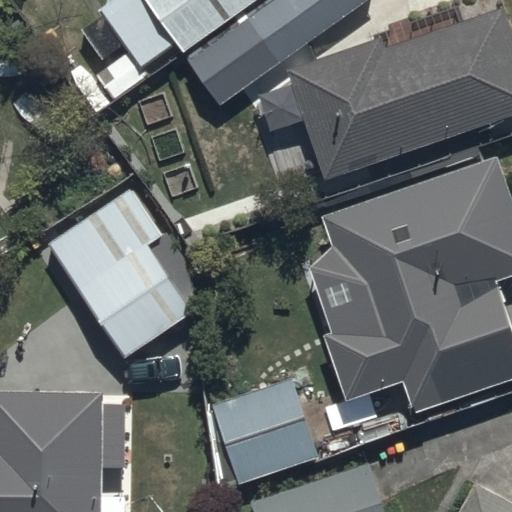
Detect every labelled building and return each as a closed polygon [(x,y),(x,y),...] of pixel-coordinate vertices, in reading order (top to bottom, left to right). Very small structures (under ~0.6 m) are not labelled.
[(188,46),(249,0),(107,0),(105,2),(108,6),(84,24),(107,56),(128,40),(146,64),(182,37),(188,46)] [(268,0),(250,13),(283,59),(366,0),(268,0)] [(389,25),(290,61),(331,174),(511,109),(511,10),(508,1),(395,41),(389,25)] [(511,172),(504,149),(327,207),(338,237),(317,260),(339,328),(328,332),(348,395),(408,375),(417,404),(511,373),(511,298),(504,273),(511,270),(511,172)] [(134,181),(51,237),(128,352),(200,304),(155,238),(167,230),(134,181)] [(296,370),(215,400),(244,479),(325,449),(296,370)] [(109,384),(0,383),(0,511),(130,511),(131,489),(109,489),(109,384)] [(391,511),(371,454),(252,496),(258,511),(391,511)] [(511,511),(511,493),(478,475),(458,511),(511,511)]
